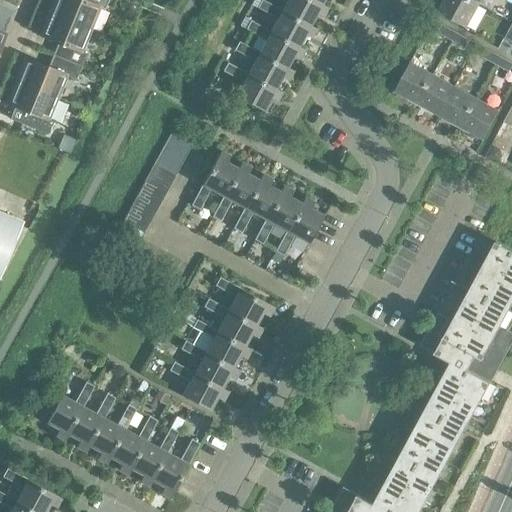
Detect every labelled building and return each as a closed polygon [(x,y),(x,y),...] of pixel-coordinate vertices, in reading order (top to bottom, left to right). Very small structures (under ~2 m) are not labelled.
[(55,0),(50,13),(90,29),(99,7),(104,9),(107,0),(55,0)] [(315,28),(309,25),(281,10),(263,0),(260,0),(257,7),(276,18),(269,31),(298,46),(304,34),(310,38),(315,28)] [(327,7),(320,4),(313,0),(285,0),(281,10),(309,25),(315,13),(322,17),(327,7)] [(443,0),(438,11),(467,27),(479,5),(470,0),(443,0)] [(90,29),(50,13),(42,35),(59,42),(54,55),(81,66),(86,53),(81,51),(90,29)] [(258,52),(286,67),(292,55),(299,59),(304,49),(298,46),(269,31),(250,20),(245,28),(265,39),(258,52)] [(451,40),(456,32),(441,24),(437,32),(451,40)] [(465,48),(470,40),(456,32),(451,40),(465,48)] [(246,73),(275,88),(281,76),(287,80),(292,70),(286,67),(258,52),(238,41),(234,50),(253,60),(246,73)] [(495,64),(499,56),(485,48),(480,56),(495,64)] [(54,55),(48,68),(26,59),(17,81),(57,97),(66,75),(75,79),(81,66),(54,55)] [(509,72),(511,66),(511,63),(499,56),(495,64),(509,72)] [(417,103),(433,73),(410,61),(395,91),(417,103)] [(242,81),(235,95),(263,110),(269,98),(276,101),(281,91),(275,88),(246,73),(227,62),(222,71),(242,81)] [(455,85),(433,73),(417,103),(439,114),(455,85)] [(57,97),(17,81),(8,103),(24,109),(19,123),(47,135),(53,121),(48,119),(57,97)] [(208,85),(200,99),(206,103),(214,89),(208,85)] [(461,126),(477,97),(455,85),(439,114),(461,126)] [(499,109),(477,97),(461,126),(483,139),(499,109)] [(511,125),(511,109),(510,108),(503,123),(511,127),(511,125)] [(120,225),(141,237),(192,144),(171,132),(120,225)] [(63,134),(57,149),(69,153),(75,139),(63,134)] [(219,150),(201,185),(190,205),(199,209),(210,190),(223,197),(238,169),(226,162),(229,156),(219,150)] [(240,162),(238,169),(223,197),(212,216),(220,221),(230,201),(243,208),(258,180),(247,174),(251,167),(240,162)] [(261,173),(258,180),(243,208),(232,228),(241,232),(252,213),(264,220),(279,192),(268,186),(271,179),(261,173)] [(282,185),(279,192),(264,220),(254,239),(262,244),(273,225),(285,231),(300,203),(290,197),(293,191),(282,185)] [(303,196),(300,203),(285,231),(275,251),(283,255),(294,236),(307,243),(323,215),(310,209),(314,202),(303,196)] [(0,270),(20,225),(0,216),(0,270)] [(511,332),(501,326),(511,305),(511,249),(501,244),(449,340),(439,335),(449,319),(438,313),(420,345),(456,364),(379,506),(358,495),(343,487),(329,511),(343,511),(345,509),(351,511),(419,511),(491,382),(468,370),(475,355),(483,359),(498,369),(511,342),(511,332)] [(190,273),(183,285),(193,291),(200,279),(190,273)] [(227,309),(256,324),(261,312),(268,316),(273,306),(219,277),(214,285),(234,296),(227,309)] [(215,330),(244,345),(250,333),(256,337),(262,327),(256,324),(227,309),(207,298),(203,307),(222,317),(215,330)] [(204,351),(232,366),(239,355),(245,358),(250,348),(244,345),(215,330),(196,319),(191,328),(211,338),(204,351)] [(63,338),(57,351),(70,357),(76,344),(63,338)] [(193,372),(221,387),(227,376),(234,379),(239,370),(232,366),(204,351),(185,340),(180,349),(199,359),(193,372)] [(181,394),(209,409),(216,397),(222,400),(227,391),(221,387),(193,372),(173,361),(168,370),(188,380),(181,394)] [(74,401),(61,394),(45,421),(58,428),(55,435),(64,440),(68,433),(83,406),(94,386),(85,381),(74,401)] [(158,390),(154,398),(165,405),(170,396),(158,390)] [(85,452),(89,445),(104,417),(115,397),(106,392),(95,413),(83,406),(68,433),(79,440),(76,446),(85,452)] [(110,457),(124,429),(136,409),(127,404),(116,424),(104,417),(89,445),(100,451),(97,458),(106,463),(110,457)] [(131,468),(146,441),(157,420),(148,416),(137,436),(124,429),(110,457),(121,463),(118,469),(127,475),(131,468)] [(149,486),(152,480),(167,452),(178,432),(169,427),(158,448),(146,441),(131,468),(142,474),(139,481),(149,486)] [(170,498),(174,491),(189,465),(188,464),(199,443),(190,439),(179,459),(167,452),(152,480),(164,486),(160,492),(170,498)] [(15,500),(37,511),(44,511),(49,504),(55,507),(60,497),(7,468),(2,476),(21,487),(15,500)] [(7,511),(37,511),(15,500),(0,491),(0,502),(10,508),(7,511)]
